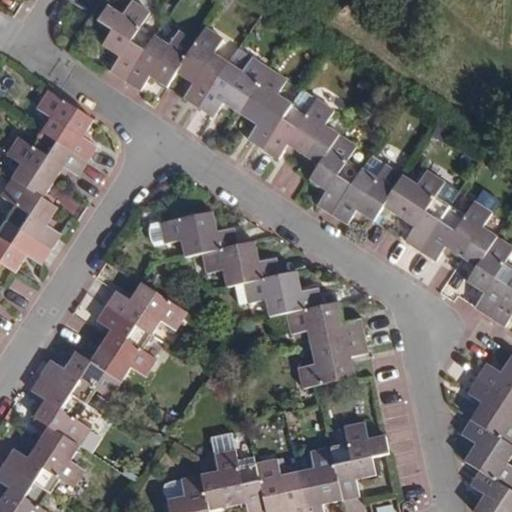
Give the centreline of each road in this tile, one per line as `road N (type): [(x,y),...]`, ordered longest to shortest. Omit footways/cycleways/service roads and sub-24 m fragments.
road 1 (residential): [(454,511),(416,313),(401,293),(164,142)]
road 2 (residential): [(164,142),(0,391)]
road 3 (residential): [(164,142),(19,47)]
